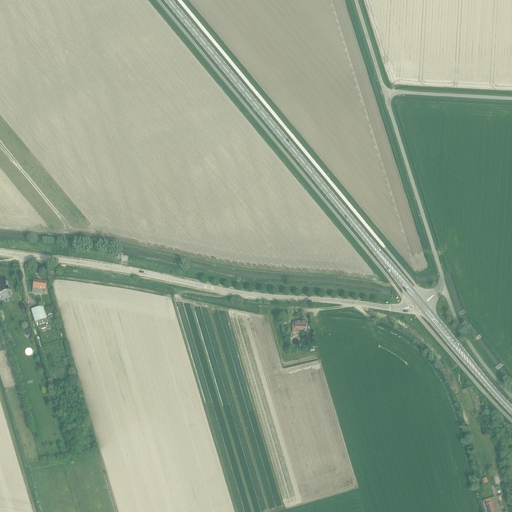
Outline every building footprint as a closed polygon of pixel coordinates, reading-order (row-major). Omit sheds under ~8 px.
[(0,297),(2,297),(3,299),(9,297),(7,290),(9,290),(8,287),(9,286),(8,282),(6,282),(5,279),(0,280),(0,297)] [(32,291),(32,292),(41,293),(41,292),(42,289),(46,290),(46,287),(47,282),(34,280),(33,285),(32,291)] [(43,306),(31,310),(35,322),(39,321),(44,319),(46,319),(43,306)] [(295,322),(292,322),(292,333),(300,333),(300,331),(303,331),(303,329),(307,329),(307,327),(307,322),(295,322)] [(48,325),(40,327),(42,333),(50,330),(48,325)] [(307,344),(315,342),(313,334),(305,336),(307,344)]
